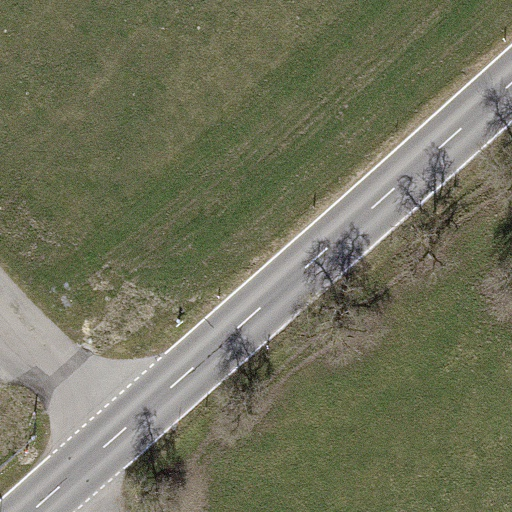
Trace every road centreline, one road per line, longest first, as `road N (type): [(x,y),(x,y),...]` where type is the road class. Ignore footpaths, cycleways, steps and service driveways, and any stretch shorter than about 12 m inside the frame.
road 1 (tertiary): [(511,84),(43,511)]
road 2 (track): [(111,452),(0,303)]
